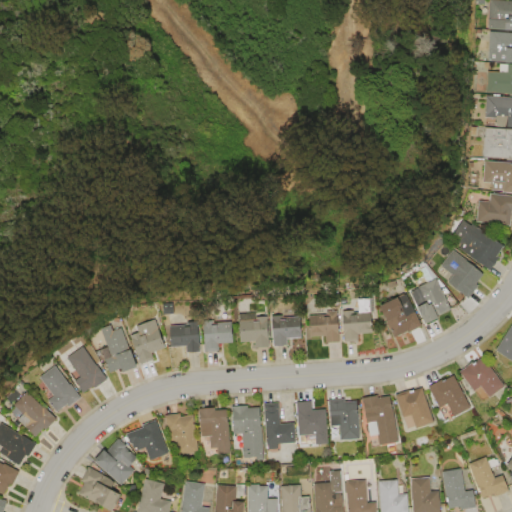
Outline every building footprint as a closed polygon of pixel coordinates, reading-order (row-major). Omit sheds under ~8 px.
[(492,0),(511,0),(511,30),(491,29),(492,0)] [(493,31),(511,32),(511,62),(491,61),(493,31)] [(511,93),(489,92),(490,71),(501,71),(502,63),(511,63),(511,93)] [(489,96),(511,97),(511,128),(496,127),(497,120),(488,119),(489,96)] [(488,128),(511,129),(511,159),(485,158),(486,137),(487,137),(488,128)] [(486,161),(511,162),(511,193),(503,193),(503,191),(492,191),(493,183),(485,183),(486,161)] [(491,194),(511,195),(511,219),(511,227),(477,223),(479,201),(490,202),(491,194)] [(464,220),(474,228),(476,226),(505,246),(498,256),(498,257),(490,270),(459,249),(462,244),(452,237),(464,220)] [(454,250),(471,264),(471,263),(485,274),(477,284),(479,286),(469,299),(461,292),(460,294),(447,283),(453,276),(441,266),(454,250)] [(411,292),(419,288),(419,287),(437,278),(453,310),(440,316),(442,319),(428,326),(411,292)] [(407,294),(422,326),(409,333),(409,332),(395,338),(387,322),(388,321),(381,306),(407,294)] [(345,312),(354,311),(355,315),(362,315),(362,323),(375,322),(375,334),(359,335),(360,343),(347,343),(345,312)] [(274,317),(285,316),(285,320),(292,320),(292,328),(306,327),(306,339),(291,339),(292,347),(276,348),(274,317)] [(272,317),(274,338),(272,338),(273,348),(247,351),(245,331),(258,330),(258,323),(263,322),(262,317),(272,317)] [(342,317),(344,344),(322,345),(322,337),(311,338),(310,319),(342,317)] [(162,320),(172,349),(160,353),(162,361),(147,366),(136,335),(144,333),(142,327),(162,320)] [(511,325),(511,363),(495,352),(511,325)] [(175,327),(206,326),(206,340),(205,340),(205,346),(204,346),(205,354),(191,355),(191,347),(176,348),(175,327)] [(208,334),(217,334),(217,326),(225,326),(225,334),(239,334),(239,344),(223,344),(223,353),(209,353),(208,334)] [(128,329),(136,351),(138,350),(144,368),(129,374),(128,370),(115,375),(106,351),(114,348),(109,336),(128,329)] [(89,347),(101,366),(102,366),(112,381),(87,396),(79,383),(83,380),(70,359),(89,347)] [(483,357),(505,387),(489,398),(487,395),(481,399),(476,392),(470,395),(459,380),(464,377),(460,372),(476,361),(477,362),(483,357)] [(62,367),(75,386),(76,385),(86,400),(73,409),(72,407),(61,414),(53,402),(58,399),(54,392),(48,396),(39,382),(62,367)] [(455,376),(472,408),(444,423),(428,393),(431,392),(429,387),(445,379),(446,380),(455,376)] [(423,387),(435,423),(416,430),(415,429),(407,432),(394,396),(410,390),(411,391),(423,387)] [(33,394),(48,410),(50,409),(62,421),(50,432),(48,429),(38,438),(22,421),(28,416),(19,406),(33,394)] [(390,396),(400,443),(381,448),(379,436),(370,438),(362,399),(379,396),(379,398),(390,396)] [(358,401),(360,439),(340,441),(339,427),(329,427),(327,400),(345,398),(345,402),(358,401)] [(326,409),(329,446),(316,446),(315,436),(300,437),(297,403),(312,402),(313,410),(326,409)] [(265,404),(281,403),(282,425),(296,424),(298,459),(266,460),(265,442),(267,442),(265,404)] [(262,408),(264,461),(245,462),(244,434),(235,435),(234,407),(249,406),(249,409),(262,408)] [(201,410),(218,409),(218,411),(229,410),(232,455),(220,456),(220,449),(211,450),(210,438),(203,439),(201,410)] [(196,416),(201,453),(180,456),(178,440),(173,441),(170,425),(168,425),(167,416),(183,414),(184,417),(196,416)] [(35,443),(0,423),(0,445),(1,446),(0,448),(0,454),(18,464),(23,455),(27,457),(35,443)] [(160,423),(171,455),(152,462),(147,449),(136,453),(130,434),(146,428),(145,428),(160,423)] [(96,463),(108,449),(111,451),(121,440),(129,447),(127,448),(136,456),(133,459),(136,462),(132,467),(136,471),(123,486),(96,463)] [(469,464),(484,456),(496,479),(503,475),(511,490),(496,498),(494,493),(486,497),(469,464)] [(9,465),(22,474),(12,489),(11,488),(7,494),(0,490),(0,460),(8,466),(9,465)] [(90,468),(127,489),(123,495),(126,497),(119,510),(116,508),(114,511),(109,511),(79,495),(86,484),(82,482),(90,468)] [(443,472),(461,469),(465,493),(475,491),(478,508),(462,511),(462,506),(448,508),(443,472)] [(414,511),(411,479),(430,477),(431,492),(439,491),(441,511),(414,511)] [(138,511),(147,480),(165,484),(162,496),(161,495),(160,499),(172,502),(169,511),(138,511)] [(365,480),(367,504),(376,503),(376,511),(348,511),(347,493),(344,493),(343,482),(365,480)] [(381,511),(379,481),(398,480),(399,495),(408,495),(409,511),(381,511)] [(181,511),(186,482),(207,485),(203,507),(212,509),(211,511),(181,511)] [(316,511),(314,484),(341,482),(343,511),(316,511)] [(251,484),(260,484),(260,486),(268,486),(268,483),(276,483),(276,485),(278,485),(278,511),(249,511),(249,486),(251,486),(251,484)] [(215,511),(218,485),(238,487),(236,501),(247,502),(245,511),(215,511)] [(282,511),(281,487),(302,485),(303,496),(311,496),(312,511),(282,511)] [(0,511),(0,499),(9,502),(5,511),(0,511)]
